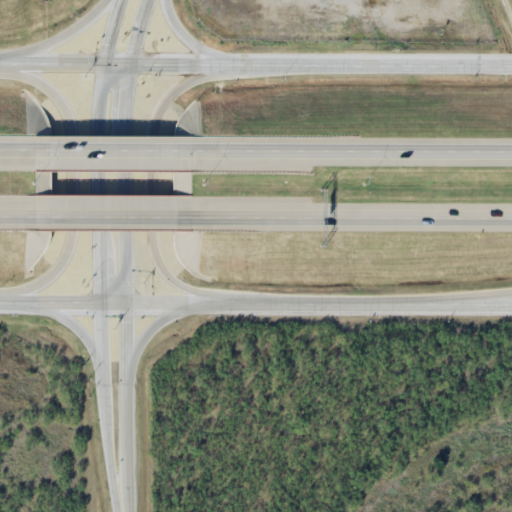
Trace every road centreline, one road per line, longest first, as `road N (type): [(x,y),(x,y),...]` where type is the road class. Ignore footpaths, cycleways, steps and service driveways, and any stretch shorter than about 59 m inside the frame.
road 1 (primary): [(511,61),(0,62)]
road 2 (primary): [(99,301),(434,309)]
road 3 (motorway): [(511,152),(191,152)]
road 4 (motorway): [(193,220),(511,219)]
road 5 (primary): [(241,64),(190,80),(162,107),(152,132),(158,266),(177,285),(212,299)]
road 6 (primary): [(122,0),(105,62),(99,301)]
road 7 (primary): [(128,301),(131,63),(148,0)]
road 8 (primary): [(0,293),(46,280),(71,231),(64,113),(36,81),(0,68)]
road 9 (secondary): [(99,301),(109,458),(119,483)]
road 10 (secondary): [(119,483),(128,301)]
road 11 (motorway): [(31,220),(193,220)]
road 12 (motorway): [(191,152),(31,151)]
road 13 (primary): [(108,0),(58,40),(0,56)]
